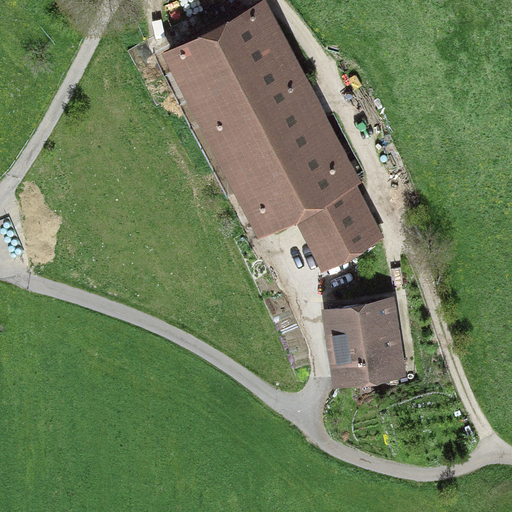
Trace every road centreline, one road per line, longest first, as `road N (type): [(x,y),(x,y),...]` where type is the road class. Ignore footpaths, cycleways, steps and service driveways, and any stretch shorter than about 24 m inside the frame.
road 1 (track): [(0,200),(115,0)]
road 2 (track): [(492,451),(426,273)]
